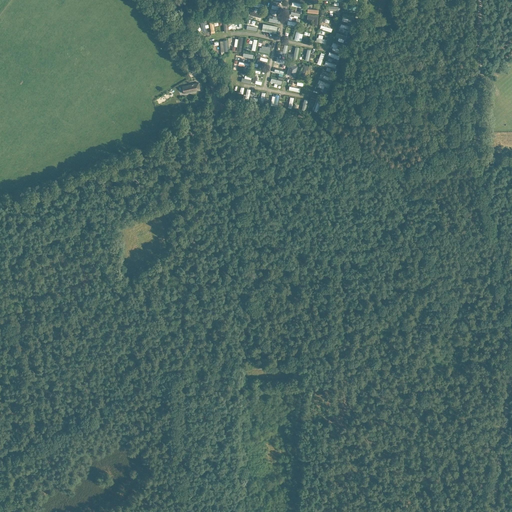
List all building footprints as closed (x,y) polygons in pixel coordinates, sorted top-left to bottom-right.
[(339,16),(340,6),(329,5),(328,10),(334,10),(335,12),(335,15),(339,16)] [(317,25),(318,16),(307,15),(307,19),(312,19),(313,21),(313,25),(317,25)] [(262,30),(276,33),(277,26),(263,24),(262,30)] [(335,44),(334,47),(343,50),(345,43),(335,40),(334,43),(335,44)] [(332,49),(330,53),(341,57),(343,54),(332,49)] [(323,50),(319,61),(323,62),(327,51),(323,50)] [(289,71),(297,73),(299,63),(292,61),(289,71)] [(321,74),(331,78),(333,72),(323,68),(321,74)] [(325,86),(326,83),(330,85),(331,81),(328,80),(328,79),(321,76),(320,81),(321,81),(320,84),(325,86)] [(182,86),(184,93),(200,90),(198,83),(193,84),(193,83),(192,84),(182,86)] [(176,91),(174,89),(154,101),(157,106),(174,96),(173,93),(176,91)]
